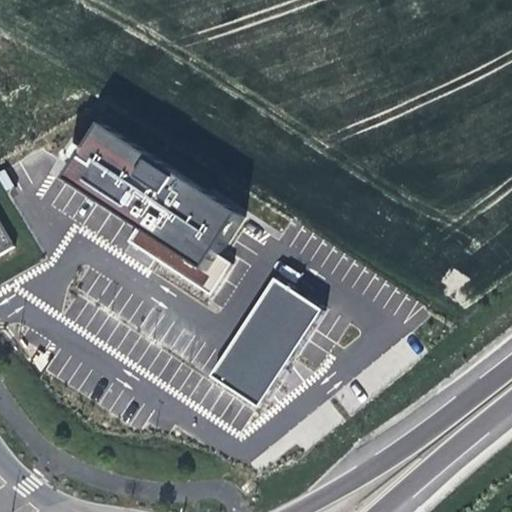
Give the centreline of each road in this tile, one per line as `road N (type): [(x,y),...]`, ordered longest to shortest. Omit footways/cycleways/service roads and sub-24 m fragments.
road 1 (motorway): [(511,354),(293,511)]
road 2 (motorway): [(385,511),(511,406)]
